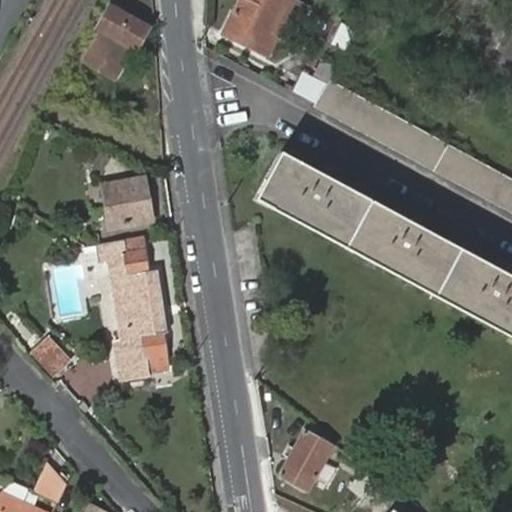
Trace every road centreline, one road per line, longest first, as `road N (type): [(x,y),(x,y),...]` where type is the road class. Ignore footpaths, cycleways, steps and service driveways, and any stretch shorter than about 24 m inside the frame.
road 1 (residential): [(176,0),(250,511)]
road 2 (residential): [(0,349),(150,511)]
